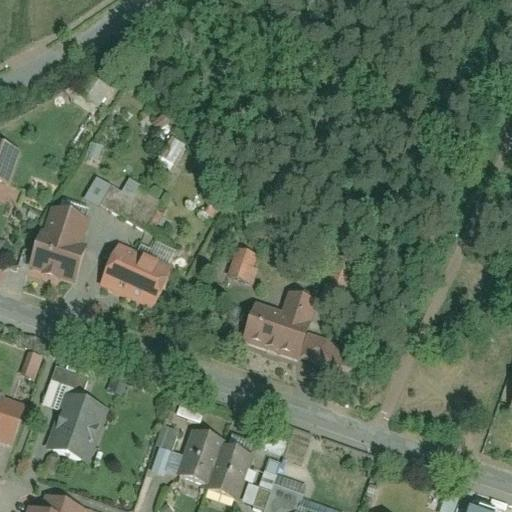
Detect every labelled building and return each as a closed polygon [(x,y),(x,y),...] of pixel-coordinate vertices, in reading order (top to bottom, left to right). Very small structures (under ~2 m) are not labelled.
[(82,101),(94,80),(83,74),(71,95),(82,101)] [(95,111),(108,92),(95,83),(82,102),(95,111)] [(0,143),(0,182),(9,185),(21,150),(0,143)] [(94,209),(107,188),(93,180),(81,201),(94,209)] [(54,206),(31,271),(75,287),(90,246),(85,245),(94,220),(54,206)] [(236,241),(223,280),(258,291),(265,271),(259,269),(265,251),(236,241)] [(123,248),(105,287),(158,311),(176,272),(123,248)] [(258,305),(246,343),(334,370),(342,343),(311,333),(320,304),(290,294),(284,313),(258,305)] [(22,380),(34,382),(39,359),(27,356),(22,380)] [(511,378),(501,413),(511,416),(511,378)] [(109,412),(70,399),(48,465),(87,478),(109,412)] [(28,412),(4,406),(0,422),(0,448),(18,453),(28,412)] [(253,457),(196,438),(178,492),(235,511),(253,457)] [(84,511),(37,496),(31,511),(84,511)]
